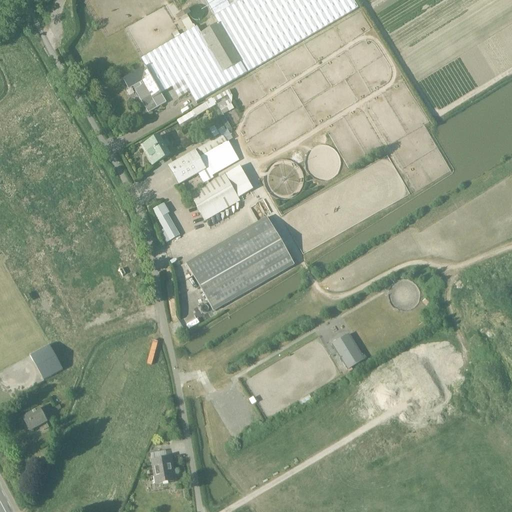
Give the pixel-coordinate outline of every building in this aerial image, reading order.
[(190,93),(196,103),(197,103),(358,8),(353,0),(204,0),(214,16),(197,27),(197,28),(142,60),(162,94),(173,88),(179,99),(190,93)] [(162,95),(146,68),(124,81),(129,90),(135,87),(137,89),(135,91),(149,114),(167,104),(162,95)] [(237,162),(222,135),(218,127),(205,135),(209,143),(169,166),(179,185),(198,174),(203,183),(212,178),(211,176),(237,162)] [(167,140),(163,143),(159,137),(142,147),(153,166),(170,155),(166,148),(170,145),(167,140)] [(236,168),(226,174),(239,198),(250,192),(236,168)] [(225,176),(190,196),(205,221),(240,201),(225,176)] [(162,206),(153,212),(170,241),(179,236),(162,206)] [(213,312),(294,265),(266,218),(186,264),(213,312)] [(348,371),(365,360),(348,335),(332,345),(348,371)] [(61,371),(48,346),(30,356),(43,381),(61,371)] [(39,409),(22,418),(29,431),(46,422),(39,409)] [(173,472),(172,472),(169,458),(171,458),(152,461),(156,484),(175,481),(173,472)]
